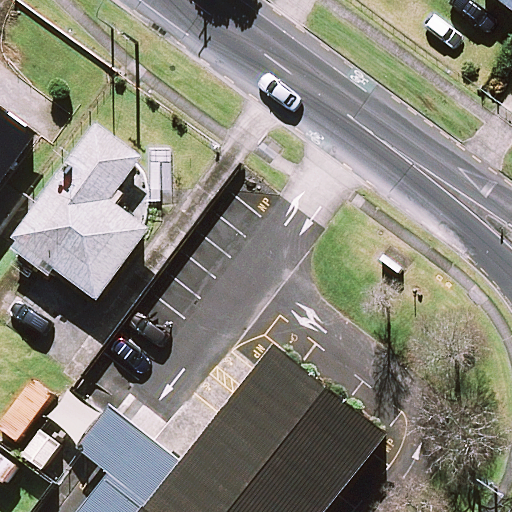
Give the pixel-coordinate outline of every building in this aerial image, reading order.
[(511,0),(493,0),(511,13),(511,0)] [(0,187),(36,139),(0,112),(0,187)] [(142,162),(98,130),(15,243),(97,303),(149,233),(110,205),(142,162)] [(312,511),(379,424),(270,341),(141,511),(312,511)] [(65,446),(39,429),(19,459),(44,476),(65,446)] [(23,471),(0,453),(0,490),(5,494),(23,471)]
